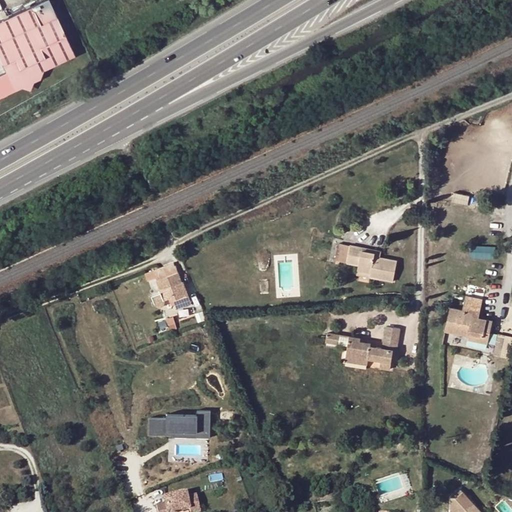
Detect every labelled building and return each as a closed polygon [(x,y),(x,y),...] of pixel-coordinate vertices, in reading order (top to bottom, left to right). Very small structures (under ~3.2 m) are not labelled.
[(42,0),(0,20),(0,58),(6,71),(0,73),(0,96),(21,87),(34,81),(40,78),(37,72),(44,69),(74,55),(52,7),(48,0),(42,0)] [(67,27),(56,5),(52,7),(62,29),(67,27)] [(21,87),(30,91),(34,81),(21,87)] [(347,263),(350,246),(341,244),(338,261),(347,263)] [(375,253),(372,253),(362,251),(362,248),(350,246),(347,263),(358,265),(357,270),(370,273),(369,277),(370,277),(392,282),(397,260),(380,257),(374,255),(375,253)] [(174,267),(173,264),(153,271),(161,292),(152,296),(156,306),(157,307),(159,307),(160,307),(161,307),(166,306),(170,303),(172,305),(174,304),(176,308),(191,303),(182,281),(181,282),(176,266),(174,267)] [(151,272),(153,271),(152,268),(144,271),(148,280),(153,278),(151,272)] [(464,303),(462,310),(450,307),(444,331),(467,336),(468,333),(483,336),(484,331),(490,333),(493,321),(478,317),(472,316),(473,312),(479,314),(481,306),(464,303)] [(167,326),(175,323),(172,317),(165,320),(167,326)] [(386,327),(383,342),(393,344),(398,344),(400,329),(386,327)] [(487,344),(490,333),(484,331),(483,336),(468,333),(467,336),(466,339),(487,344)] [(339,335),(327,333),(326,341),(338,343),(339,335)] [(390,370),(393,348),(383,346),(376,345),(376,349),(369,348),(370,344),(370,342),(360,340),(360,338),(349,336),(345,361),(367,364),(367,359),(381,360),(380,368),(390,370)] [(511,337),(504,336),(501,348),(509,350),(511,338),(511,337)] [(500,356),(508,358),(509,350),(501,348),(500,356)] [(213,441),(213,416),(199,416),(199,418),(170,418),(170,423),(156,423),(156,440),(178,440),(178,441),(213,441)] [(450,497),(455,497),(462,491),(459,489),(450,497)] [(455,497),(450,497),(450,511),(480,511),(462,491),(455,497)] [(166,503),(156,505),(157,511),(175,511),(190,509),(190,511),(200,511),(201,511),(197,495),(187,497),(186,492),(164,497),(166,503)]
